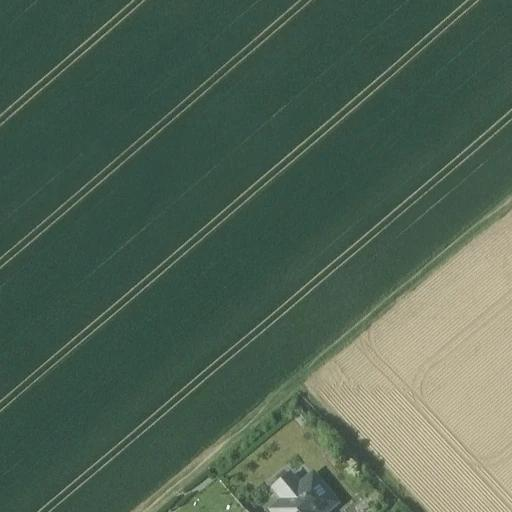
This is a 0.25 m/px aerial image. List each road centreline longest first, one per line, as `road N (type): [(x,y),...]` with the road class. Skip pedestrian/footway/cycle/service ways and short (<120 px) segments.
road 1 (track): [(511,215),(145,511)]
road 2 (track): [(421,511),(302,383)]
